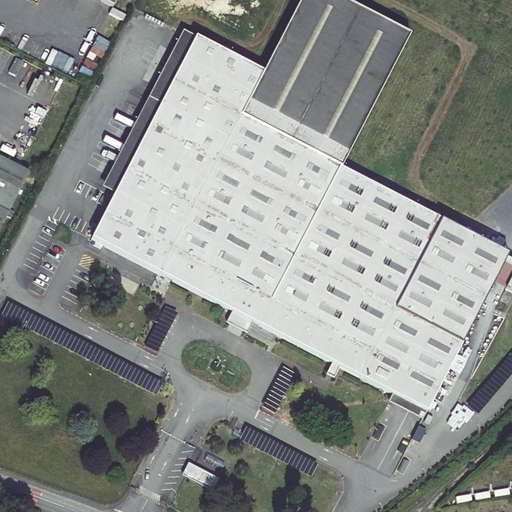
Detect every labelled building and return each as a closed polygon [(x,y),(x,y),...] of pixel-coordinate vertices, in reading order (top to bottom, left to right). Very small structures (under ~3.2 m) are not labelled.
[(114,0),(84,0),(108,12),(114,0)] [(250,325),(384,396),(417,413),(496,258),(336,174),(404,40),(325,0),(296,0),(258,74),(191,40),(112,196),(89,241),(229,314),(250,325)] [(100,190),(112,196),(191,40),(179,34),(100,190)] [(0,226),(26,176),(0,162),(0,226)] [(250,325),(229,314),(222,325),(243,336),(250,325)] [(419,421),(386,403),(381,411),(415,429),(419,421)] [(217,480),(187,466),(182,476),(212,491),(217,480)]
